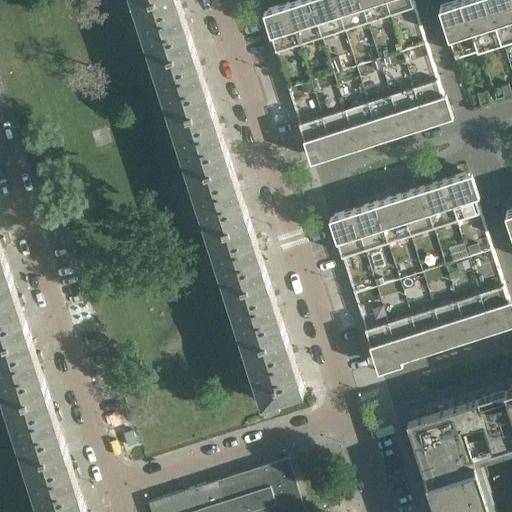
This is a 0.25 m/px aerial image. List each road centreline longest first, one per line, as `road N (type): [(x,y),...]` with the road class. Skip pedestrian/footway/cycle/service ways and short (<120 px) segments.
road 1 (residential): [(350,414),(222,0)]
road 2 (residential): [(112,489),(0,153)]
road 3 (residential): [(112,489),(350,414)]
